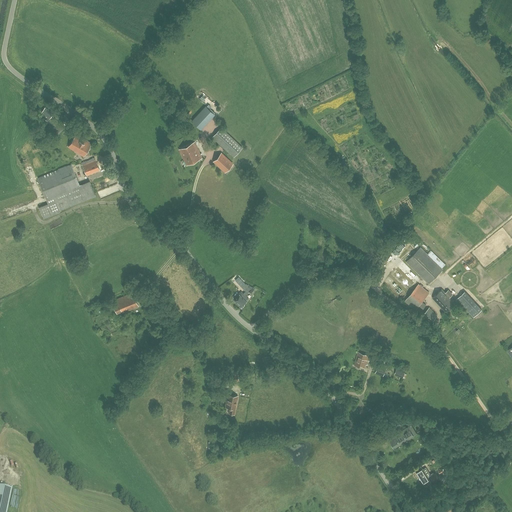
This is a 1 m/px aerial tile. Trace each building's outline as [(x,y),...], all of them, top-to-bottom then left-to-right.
[(206,106),(196,116),(192,121),(201,129),(215,114),(206,106)] [(47,128),(54,136),(63,127),(55,119),(55,120),(51,116),(53,114),(45,107),(41,112),(42,113),(40,116),(48,121),(49,120),(52,123),(47,128)] [(243,148),(221,128),(212,137),(234,157),(243,148)] [(79,154),(84,156),(91,144),(76,134),(68,147),(79,154)] [(194,142),(179,149),(183,158),(184,158),(187,164),(202,158),(197,148),(197,149),(194,142)] [(221,153),(214,161),(225,172),(232,164),(221,153)] [(99,170),(95,160),(83,165),(87,175),(99,170)] [(77,185),(69,165),(59,170),(58,170),(38,178),(48,204),(39,207),(44,218),(60,212),(59,210),(96,196),(90,181),(85,182),(77,185)] [(443,269),(420,247),(406,262),(428,284),(443,269)] [(242,287),(247,293),(252,287),(246,284),(242,287)] [(427,305),(423,302),(430,293),(418,284),(405,301),(415,309),(414,311),(420,317),(422,315),(429,322),(436,315),(430,307),(425,312),(423,310),(427,305)] [(433,297),(438,303),(446,312),(455,303),(449,297),(453,294),(448,290),(445,293),(442,289),(433,297)] [(152,301),(155,304),(160,298),(156,294),(157,293),(155,290),(150,294),(152,297),(152,301)] [(239,294),(233,299),(237,303),(246,294),(244,293),(243,294),(241,291),(239,294)] [(482,310),(465,291),(457,299),(474,317),(482,310)] [(138,306),(133,292),(117,299),(117,301),(113,303),(117,313),(122,311),(122,313),(138,306)] [(246,294),(237,303),(241,306),(246,301),(248,299),(247,297),(247,296),(246,294)] [(144,306),(150,314),(157,309),(150,301),(144,306)] [(161,318),(164,321),(168,317),(165,313),(164,311),(159,315),(161,318)] [(369,355),(358,352),(354,365),(364,368),(367,360),(368,360),(369,355)] [(387,355),(378,352),(375,360),(384,364),(387,355)] [(375,373),(383,376),(386,368),(378,365),(375,373)] [(396,376),(403,378),(405,373),(398,371),(396,370),(396,371),(394,375),(396,376)] [(239,381),(237,374),(229,375),(231,382),(239,381)] [(253,386),(247,383),(242,395),(247,397),(253,386)] [(219,384),(213,386),(216,393),(222,391),(219,384)] [(229,413),(234,414),(238,396),(228,394),(225,406),(230,407),(229,413)] [(511,411),(500,419),(503,424),(506,422),(507,425),(510,427),(511,425),(511,411)] [(421,417),(415,421),(418,426),(424,422),(421,417)] [(389,438),(394,447),(417,433),(411,424),(389,438)] [(423,468),(416,472),(423,483),(423,482),(425,486),(431,483),(429,479),(423,468)] [(429,477),(433,482),(439,478),(435,473),(429,477)] [(0,511),(6,511),(12,488),(0,485),(0,511)]
